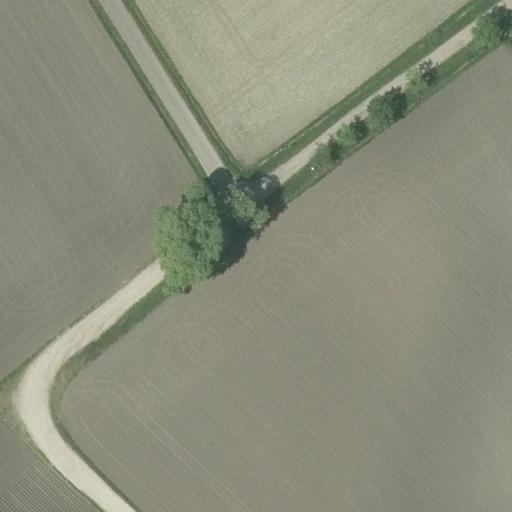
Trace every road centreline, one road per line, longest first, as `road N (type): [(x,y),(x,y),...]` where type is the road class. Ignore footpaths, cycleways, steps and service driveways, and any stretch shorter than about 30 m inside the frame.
road 1 (track): [(123,511),(33,428),(19,396),(32,370),(235,213),(486,0)]
road 2 (unclassified): [(104,0),(235,213)]
